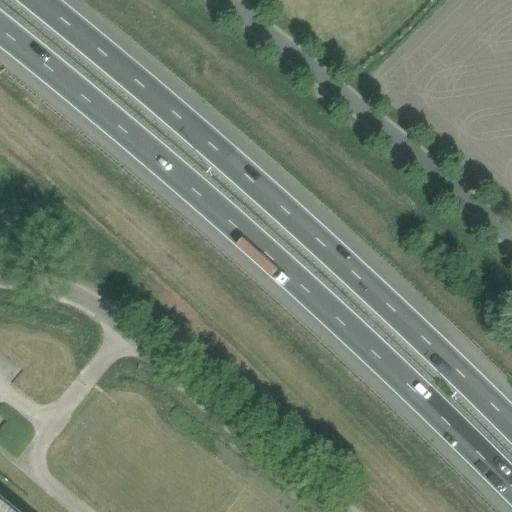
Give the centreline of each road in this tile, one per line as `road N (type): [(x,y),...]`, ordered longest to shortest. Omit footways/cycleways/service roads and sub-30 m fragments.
road 1 (motorway): [(0,32),(269,254),(511,484)]
road 2 (motorway): [(511,417),(300,212),(46,0)]
road 3 (unclassified): [(338,511),(85,303),(59,288),(0,278)]
road 4 (unclassified): [(511,242),(221,0)]
